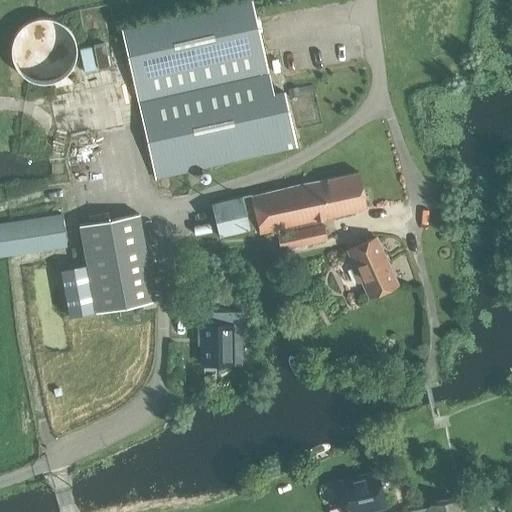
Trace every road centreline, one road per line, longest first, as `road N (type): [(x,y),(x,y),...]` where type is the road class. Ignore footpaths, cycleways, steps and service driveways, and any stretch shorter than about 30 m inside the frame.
road 1 (unclassified): [(53,467),(158,401),(170,212),(280,175),(381,100)]
road 2 (unclassified): [(427,385),(432,361),(427,289),(413,243),(416,198),(381,100)]
road 3 (track): [(0,124),(83,141),(170,212)]
